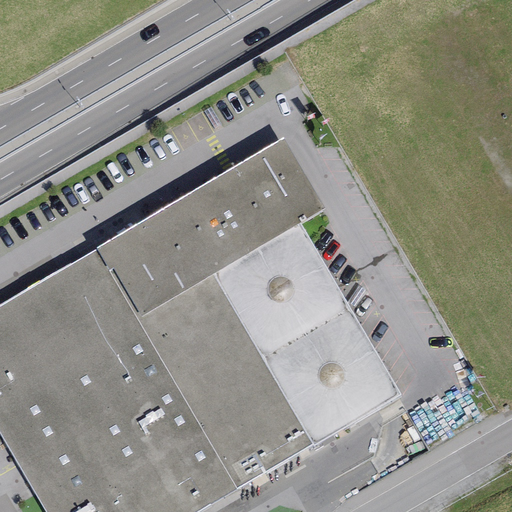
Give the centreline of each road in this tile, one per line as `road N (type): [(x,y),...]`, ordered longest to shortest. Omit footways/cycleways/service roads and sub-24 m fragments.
road 1 (unknown): [(0,280),(265,118),(292,120),(422,340),(428,381),(224,511)]
road 2 (primary): [(0,179),(308,0)]
road 3 (primary): [(218,0),(0,127)]
road 4 (unclassified): [(381,511),(511,435)]
